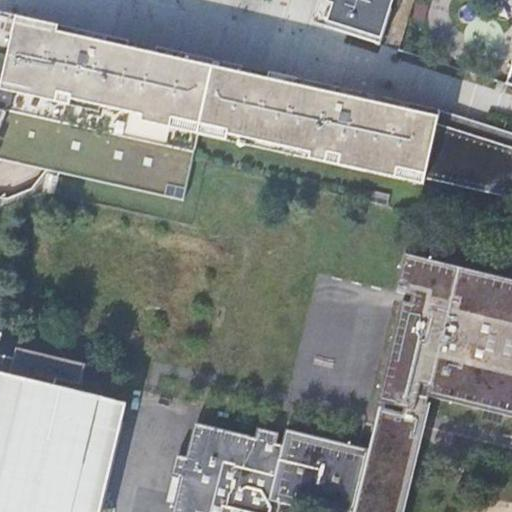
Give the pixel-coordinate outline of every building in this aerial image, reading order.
[(318,0),(311,25),(377,46),(391,0),(318,0)] [(0,159),(185,202),(200,137),(426,185),(437,125),(438,115),(439,112),(0,12),(0,159)] [(511,54),(502,86),(511,89),(511,54)] [(511,138),(438,115),(437,125),(511,149),(511,138)] [(511,149),(437,125),(426,185),(511,202),(511,149)] [(403,304),(377,403),(405,410),(416,413),(421,394),(430,396),(511,416),(511,281),(405,256),(396,292),(414,298),(413,304),(403,304)] [(0,511),(102,511),(128,405),(82,393),(87,375),(18,356),(12,376),(0,372),(0,357),(4,338),(0,337),(0,511)] [(355,511),(369,455),(288,435),(283,449),(275,445),(279,436),(260,432),(257,440),(195,425),(186,461),(178,459),(174,476),(182,480),(173,511),(355,511)]
